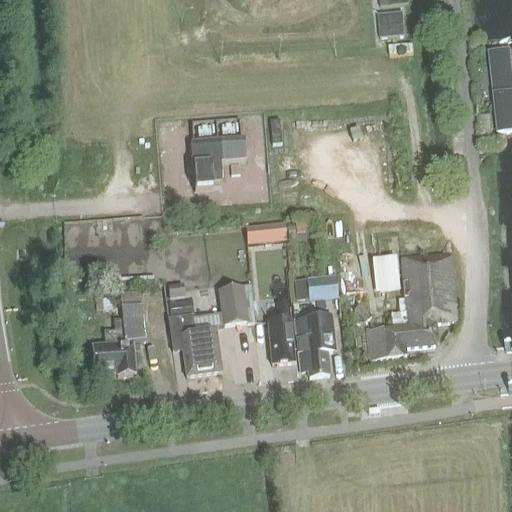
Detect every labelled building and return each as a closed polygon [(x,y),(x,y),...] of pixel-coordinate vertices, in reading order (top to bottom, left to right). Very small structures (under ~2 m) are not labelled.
[(401,0),(377,0),(378,9),(402,7),(401,0)] [(381,41),(405,39),(403,15),(379,17),(381,41)] [(511,135),(511,51),(511,47),(486,50),(495,137),(511,135)] [(450,58),(449,49),(431,51),(434,80),(443,82),(443,77),(456,76),(454,60),(454,58),(450,58)] [(192,195),(211,194),(211,189),(211,183),(221,182),(220,166),(246,164),(244,140),(240,140),(191,144),(188,144),(189,168),(191,168),(192,190),(192,195)] [(299,222),(300,235),(319,234),(319,221),(299,222)] [(284,229),(244,233),(246,249),(285,245),(284,229)] [(183,301),(178,258),(162,260),(168,303),(183,301)] [(404,352),(437,349),(435,327),(456,325),(449,258),(401,262),(403,301),(397,302),(398,318),(390,319),(392,333),(366,336),(368,365),(405,360),(404,352)] [(337,302),(334,278),(306,282),(308,305),(337,302)] [(247,326),(242,291),(217,295),(222,330),(247,326)] [(259,293),(261,315),(275,314),(274,292),(259,293)] [(103,335),(104,349),(90,350),(93,380),(116,377),(116,380),(120,380),(122,382),(128,382),(129,379),(134,379),(131,347),(143,346),(139,302),(127,303),(128,311),(120,312),(121,333),(103,335)] [(275,304),(276,313),(277,323),(266,325),(271,369),(293,366),(286,303),(275,304)] [(308,382),(328,379),(325,356),(333,355),(329,319),(293,324),(300,376),(307,375),(308,382)] [(179,339),(185,381),(221,376),(215,334),(179,339)]
